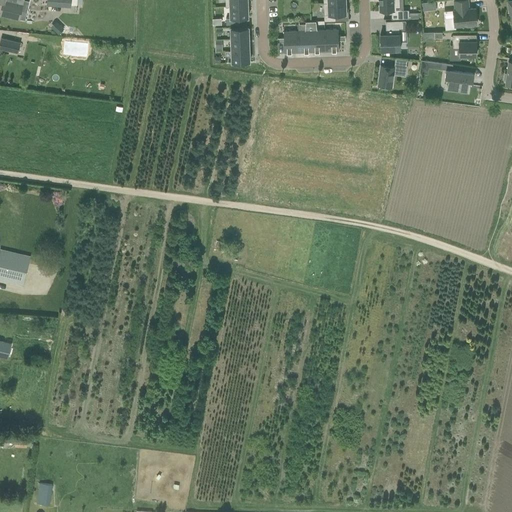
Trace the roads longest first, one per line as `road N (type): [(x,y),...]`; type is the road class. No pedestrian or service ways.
road 1 (track): [(0,173),(349,221),(511,271)]
road 2 (residential): [(263,0),(264,51),(275,64),(363,58),(364,0)]
road 3 (residential): [(511,99),(486,95),(490,0)]
